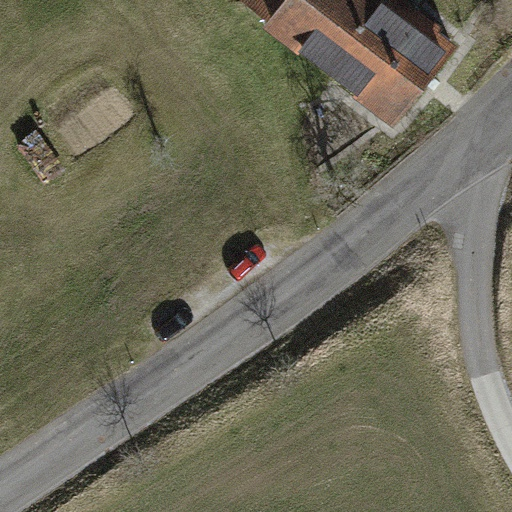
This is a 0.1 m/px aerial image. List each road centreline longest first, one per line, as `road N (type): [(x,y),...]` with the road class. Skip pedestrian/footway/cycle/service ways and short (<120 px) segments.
road 1 (unclassified): [(0,495),(285,298),(471,146)]
road 2 (unclassified): [(471,146),(482,354),(511,435)]
